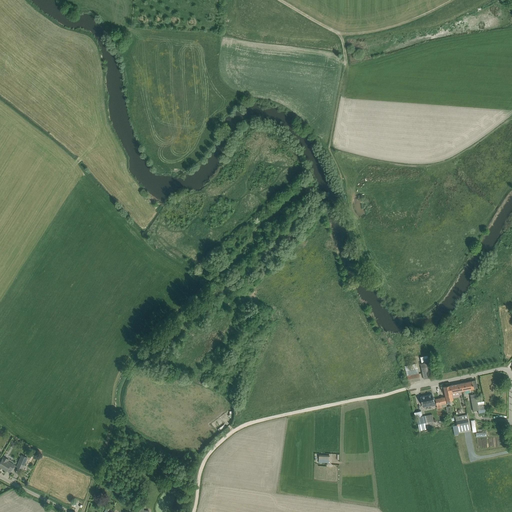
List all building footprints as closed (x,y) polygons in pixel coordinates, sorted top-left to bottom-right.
[(196,265),(203,258),(195,249),(188,256),(196,265)] [(431,372),(428,362),(427,359),(429,358),(427,349),(419,351),(422,363),(420,364),(423,374),(424,379),(432,377),(431,372)] [(420,379),(419,374),(416,364),(405,366),(407,377),(408,383),(420,379)] [(475,380),(461,383),(463,391),(477,388),(475,380)] [(451,393),(458,392),(456,384),(450,385),(451,393)] [(453,400),(451,393),(450,385),(443,387),(447,404),(450,403),(450,401),(453,400)] [(433,398),(432,394),(420,397),(422,405),(423,407),(431,405),(432,406),(436,405),(434,397),(433,398)] [(484,401),(476,402),(475,397),(475,394),(470,395),(471,398),(473,411),(478,410),(479,413),(486,412),(484,404),(485,404),(484,401)] [(445,397),(435,399),(437,408),(447,406),(445,397)] [(436,428),(433,413),(416,417),(419,432),(436,428)] [(459,434),(459,432),(470,429),(467,414),(455,417),(457,425),(453,426),(455,435),(459,434)] [(22,455),(17,466),(22,469),(27,457),(22,455)] [(1,461),(0,462),(0,466),(7,471),(7,470),(10,472),(14,468),(13,467),(14,465),(11,463),(10,464),(7,462),(9,459),(4,456),(2,459),(1,461)]
